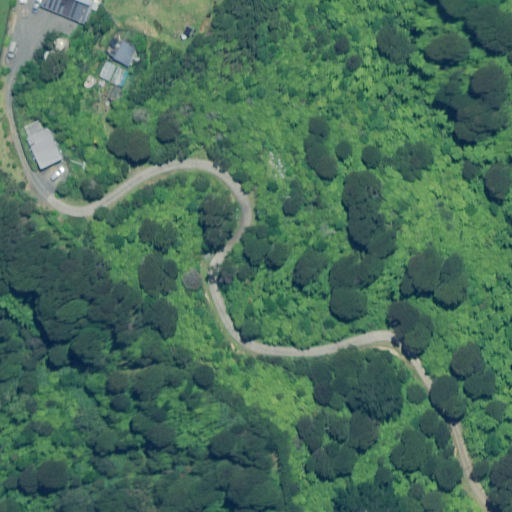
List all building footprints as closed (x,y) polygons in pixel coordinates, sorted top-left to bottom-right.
[(44,0),(42,6),(87,24),(96,0),(44,0)] [(119,37),(113,50),(119,53),(117,58),(132,65),(146,37),(131,29),(126,40),(119,37)] [(59,51),(61,51),(62,52),(62,51),(63,51),(65,51),(66,50),(67,49),(68,48),(68,47),(69,46),(69,45),(69,44),(69,42),(68,41),(68,40),(67,39),(66,38),(65,37),(64,37),(62,36),(61,36),(60,37),(59,37),(57,38),(56,38),(55,39),(55,41),(54,42),(54,43),(54,44),(54,46),(55,47),(55,48),(56,49),(57,50),(58,51),(59,51)] [(52,64),(54,64),(55,64),(56,63),(57,62),(58,61),(59,60),(60,59),(60,58),(60,56),(60,55),(59,54),(59,52),(58,51),(57,50),(56,50),(55,49),(53,49),(52,49),(51,49),(49,49),(48,50),(47,51),(46,52),(45,53),(45,54),(44,55),(44,57),(44,58),(45,59),(45,61),(46,62),(47,63),(48,63),(50,64),(51,64),(52,64)] [(52,127),(30,137),(35,147),(31,149),(36,161),(40,159),(45,169),(67,159),(52,127)]
